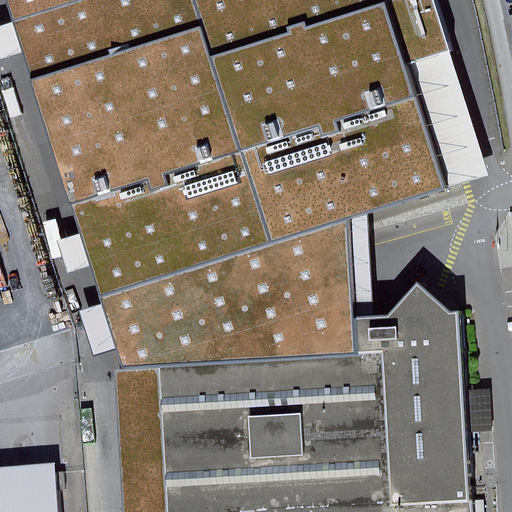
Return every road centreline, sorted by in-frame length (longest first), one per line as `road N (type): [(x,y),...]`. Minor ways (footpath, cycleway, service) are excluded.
road 1 (unknown): [(88,343),(511,206)]
road 2 (unknown): [(88,343),(0,44)]
road 3 (unknown): [(102,511),(88,343)]
